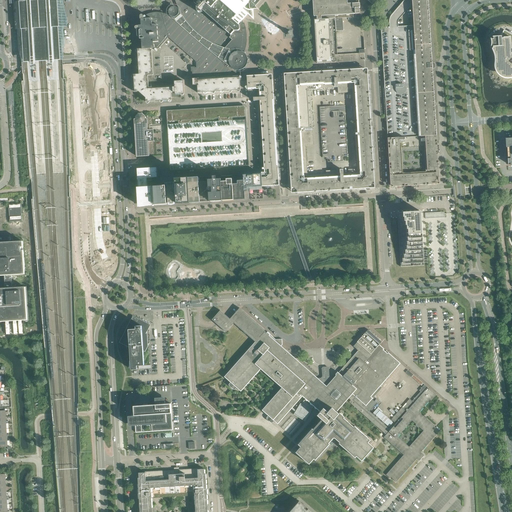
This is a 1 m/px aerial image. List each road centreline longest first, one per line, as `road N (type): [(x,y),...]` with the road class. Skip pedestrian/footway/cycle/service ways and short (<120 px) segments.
road 1 (residential): [(164,176),(253,170),(244,100),(161,108),(165,161)]
road 2 (residential): [(132,210),(383,195)]
road 3 (secondary): [(471,298),(503,511)]
road 4 (tertiary): [(383,195),(372,39),(392,0)]
road 5 (unknown): [(391,109),(389,42),(406,42),(412,129),(408,138),(393,136)]
road 6 (secondary): [(511,455),(483,296)]
road 7 (secondary): [(107,304),(95,335),(101,460)]
road 8 (secondary): [(16,65),(73,68),(81,166)]
road 9 (secondary): [(117,460),(109,336),(118,308)]
road 10 (unknown): [(172,136),(238,133),(239,153),(173,157)]
road 11 (secondary): [(479,272),(471,124)]
road 12 (tertiary): [(386,287),(246,296)]
road 13 (secondary): [(81,166),(86,262),(105,287)]
